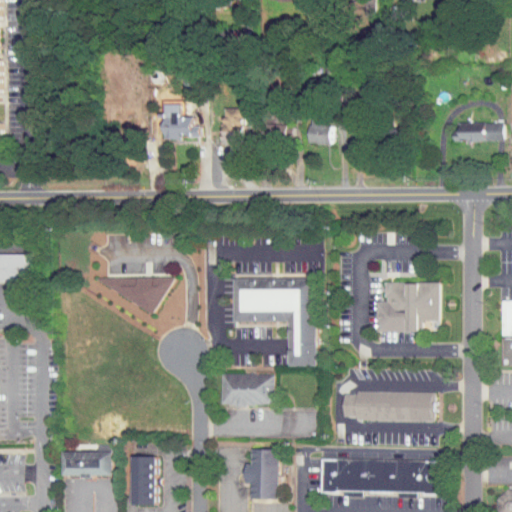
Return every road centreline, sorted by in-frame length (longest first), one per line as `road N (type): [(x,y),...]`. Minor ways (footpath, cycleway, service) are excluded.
road 1 (residential): [(474,193),(0,198)]
road 2 (residential): [(474,193),(474,428),(464,455),(464,511)]
road 3 (residential): [(184,349),(198,389),(200,511)]
